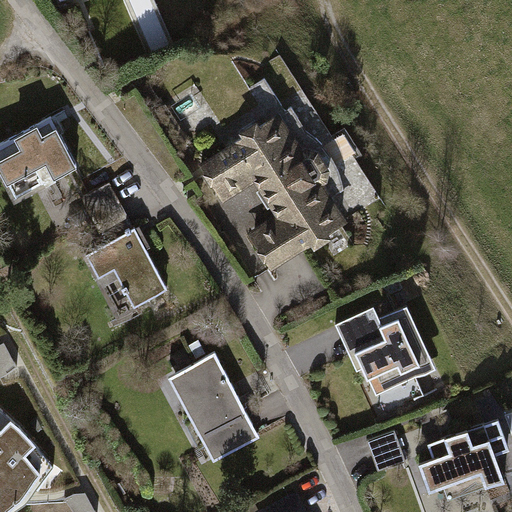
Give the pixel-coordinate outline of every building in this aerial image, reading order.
[(273,106),(193,160),(223,204),(253,184),(272,211),(246,228),(273,269),(348,218),(273,106)] [(53,109),(0,138),(0,177),(13,201),(83,163),(53,109)] [(102,239),(133,221),(109,179),(80,194),(102,239)] [(169,285),(133,221),(102,239),(83,250),(115,312),(169,285)] [(374,305),(334,322),(361,375),(366,373),(375,391),(434,363),(406,303),(379,315),(374,305)] [(216,346),(167,372),(211,455),(261,429),(216,346)] [(0,511),(7,511),(25,500),(54,464),(18,421),(0,406),(0,511)] [(496,414),(428,439),(432,453),(417,458),(429,488),(441,483),(448,499),(503,477),(493,449),(507,444),(496,414)] [(395,427),(366,438),(378,469),(406,458),(395,427)] [(307,511),(302,502),(282,511),(307,511)]
